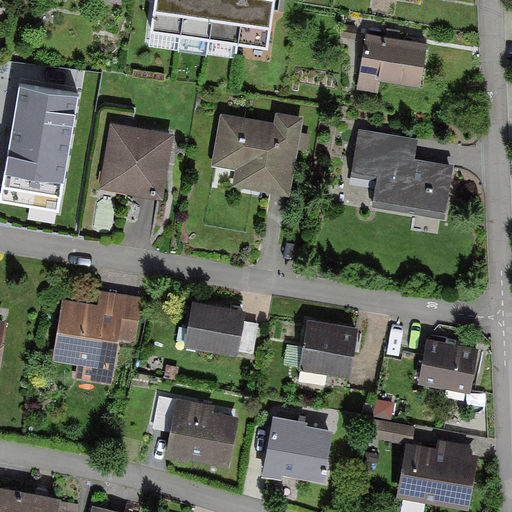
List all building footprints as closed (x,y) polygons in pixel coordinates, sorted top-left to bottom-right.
[(274,0),(146,0),(142,32),(267,51),(274,0)] [(427,50),(364,39),(358,78),(421,88),(427,50)] [(78,89),(19,80),(3,184),(62,193),(78,89)] [(271,126),(220,119),(213,166),(237,169),(233,194),(289,202),(301,120),(272,115),(271,126)] [(173,137),(105,126),(95,190),(163,201),(173,137)] [(414,142),(357,134),(350,180),(371,183),(367,212),(443,223),(451,168),(411,162),(414,142)] [(96,313),(63,307),(54,359),(76,363),(73,382),(113,389),(120,345),(135,347),(143,302),(99,294),(96,313)] [(243,318),(190,310),(184,349),(236,358),(243,318)] [(358,335),(304,326),(297,370),(351,379),(358,335)] [(480,352),(427,345),(420,388),(474,396),(480,352)] [(386,366),(366,362),(362,381),(381,385),(386,366)] [(170,431),(177,399),(159,395),(152,428),(170,431)] [(214,406),(177,399),(170,431),(165,459),(229,471),(239,418),(213,414),(214,406)] [(308,423),(273,417),(263,478),(282,481),(282,477),(326,484),(335,432),(307,428),(308,423)] [(434,451),(402,446),(394,494),(460,505),(469,445),(436,440),(434,451)] [(53,511),(55,501),(0,491),(0,511),(53,511)]
